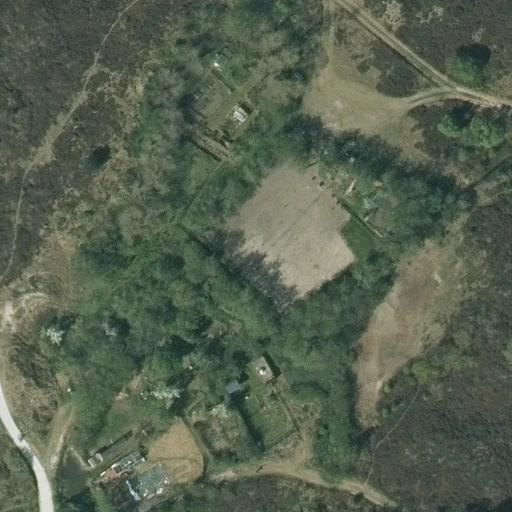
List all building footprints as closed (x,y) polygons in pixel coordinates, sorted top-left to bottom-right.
[(221,55),(215,63),(223,69),(229,61),(221,55)] [(380,191),(373,204),(392,215),(400,203),(380,191)] [(165,327),(162,335),(166,337),(175,341),(179,333),(165,327)] [(233,382),(225,386),(229,393),(237,389),(233,382)] [(95,456),(89,461),(94,466),(99,462),(95,456)]
